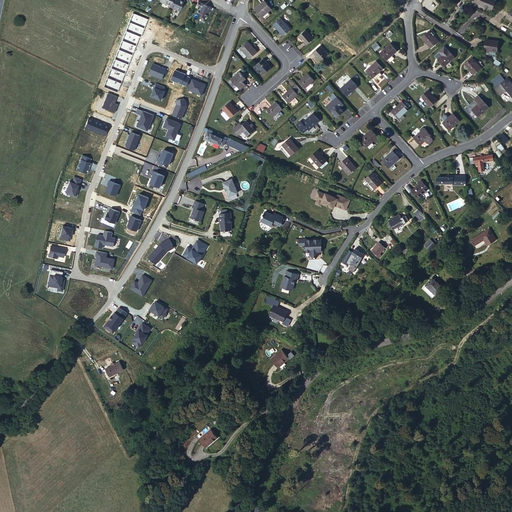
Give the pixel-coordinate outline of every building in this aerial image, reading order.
[(176,10),(180,0),(169,0),(167,5),(167,6),(176,10)] [(493,0),(492,0),(472,0),(472,1),(489,9),(493,0)] [(208,7),(194,1),(193,4),(195,6),(192,12),(202,17),(205,10),(206,11),(208,7)] [(262,2),(253,10),(261,18),(270,10),(262,2)] [(511,10),(509,9),(503,18),(511,23),(511,10)] [(279,18),(272,25),(282,35),(289,29),(279,18)] [(306,28),(299,34),(307,43),(313,37),(306,28)] [(426,31),(420,37),(429,47),(435,41),(426,31)] [(485,38),(483,47),(496,51),(499,41),(485,38)] [(238,46),(241,49),(248,43),(245,40),(238,46)] [(248,43),(241,49),(250,60),(257,53),(248,43)] [(372,47),(375,51),(380,47),(376,43),(372,47)] [(320,44),(314,50),(321,59),(328,53),(320,44)] [(389,44),(380,53),(386,60),(395,51),(389,44)] [(447,49),(437,58),(444,65),(448,61),(453,56),(447,49)] [(264,60),(257,66),(265,75),(272,68),(264,60)] [(475,60),(469,67),(480,75),(486,68),(475,60)] [(375,62),(365,71),(371,78),(381,68),(375,62)] [(154,64),(150,74),(163,79),(167,69),(154,64)] [(240,73),(231,81),(237,88),(243,83),(246,80),(240,73)] [(309,73),(301,80),(306,86),(315,79),(309,73)] [(501,74),(491,79),(494,85),(504,80),(501,74)] [(511,79),(510,78),(496,91),(502,97),(507,92),(511,93),(511,79)] [(194,79),(189,90),(203,95),(207,85),(201,82),(201,83),(199,82),(199,81),(194,79)] [(237,88),(231,81),(228,83),(236,92),(238,89),(237,88)] [(350,81),(341,90),(347,97),(356,88),(350,81)] [(237,88),(238,89),(240,91),(246,86),(243,83),(237,88)] [(293,88),(284,95),(290,102),(299,95),(298,94),(302,91),(297,85),(293,88)] [(427,89),(421,96),(429,106),(436,100),(432,96),(435,94),(432,91),(430,93),(427,89)] [(475,100),(479,105),(472,111),(479,118),(489,109),(479,97),(475,100)] [(342,105),(335,98),(325,107),(335,118),(342,112),(338,108),(342,105)] [(277,102),(268,110),(274,117),(283,108),(277,102)] [(394,108),(391,111),(397,118),(408,109),(401,102),(396,106),(394,108)] [(230,104),(223,111),(231,119),(238,113),(230,104)] [(310,114),(300,123),(306,130),(317,121),(310,114)] [(453,115),(443,123),(449,131),(459,122),(453,115)] [(183,124),(168,119),(165,128),(170,130),(167,137),(176,141),(183,124)] [(244,134),(248,139),(255,133),(247,124),(242,128),(241,130),(239,128),(234,132),(236,134),(235,135),(237,137),(237,136),(238,137),(241,137),(244,134)] [(227,138),(206,128),(205,131),(208,132),(205,138),(223,147),(227,138)] [(371,129),(358,140),(364,147),(377,136),(371,129)] [(498,129),(495,131),(508,147),(511,143),(498,129)] [(424,130),(413,138),(419,145),(424,141),(429,137),(429,136),(424,130)] [(142,137),(132,133),(129,141),(130,141),(129,143),(128,143),(127,146),(128,148),(136,151),(142,137)] [(290,137),(280,145),(288,156),(299,147),(290,137)] [(228,142),(240,149),(238,151),(241,154),(249,149),(229,139),(228,142)] [(160,157),(158,161),(170,166),(175,154),(165,150),(162,158),(160,157)] [(467,156),(469,163),(493,157),(492,151),(467,156)] [(390,152),(381,160),(387,167),(396,159),(390,152)] [(313,153),(306,159),(316,170),(323,164),(313,153)] [(84,156),(78,171),(88,174),(92,164),(91,164),(92,160),(84,156)] [(343,159),(337,164),(346,176),(353,170),(343,159)] [(207,164),(189,174),(191,178),(201,173),(209,169),(207,164)] [(166,176),(154,172),(153,176),(155,177),(152,184),(162,188),(166,176)] [(371,173),(360,182),(368,192),(379,183),(371,173)] [(455,177),(440,179),(440,185),(456,184),(456,185),(469,184),(468,175),(455,177)] [(80,187),(83,180),(76,178),(73,184),(71,183),(66,193),(77,198),(79,193),(77,193),(80,186),(80,187)] [(232,179),(223,183),(229,197),(237,193),(232,179)] [(414,185),(409,190),(415,196),(425,187),(417,179),(413,183),(414,185)] [(107,192),(118,197),(122,186),(111,182),(109,186),(110,186),(107,192)] [(326,195),(319,192),(315,200),(318,201),(323,203),(322,204),(335,210),(336,206),(347,211),(351,201),(339,195),(338,199),(327,194),(326,195)] [(208,211),(206,210),(209,204),(200,201),(197,207),(199,208),(195,216),(196,218),(205,221),(208,211)] [(107,221),(117,225),(122,213),(112,209),(111,214),(110,216),(109,215),(107,221)] [(230,213),(219,215),(220,219),(219,219),(220,223),(221,223),(222,232),(232,230),(231,223),(232,223),(230,213)] [(280,224),(280,223),(282,220),(275,216),(274,218),(264,213),(262,217),(261,216),(261,218),(259,224),(269,229),(270,226),(277,229),(279,225),(278,224),(278,223),(280,224)] [(415,217),(420,222),(425,218),(420,213),(415,217)] [(402,229),(412,223),(408,217),(403,220),(401,217),(400,218),(398,216),(394,219),(402,229)] [(130,228),(139,232),(143,221),(133,217),(131,221),(132,221),(130,227),(130,228)] [(393,234),(402,229),(394,219),(388,223),(392,228),(390,229),(393,234)] [(484,223),(467,236),(471,241),(479,235),(483,240),(492,233),(484,223)] [(100,236),(97,248),(104,249),(105,245),(116,247),(117,239),(113,239),(114,234),(107,232),(106,237),(100,236)] [(152,258),(160,265),(170,253),(178,248),(173,240),(164,245),(152,258)] [(187,256),(201,264),(211,247),(201,241),(196,250),(192,247),(187,256)] [(428,247),(433,253),(439,247),(433,241),(428,247)] [(381,242),(373,248),(378,254),(386,249),(381,242)] [(322,247),(321,243),(307,244),(307,243),(299,244),(300,250),(306,249),(306,250),(305,250),(306,253),(307,253),(307,255),(311,255),(311,261),(320,260),(320,254),(323,254),(322,247)] [(67,251),(52,248),(50,258),(58,260),(59,258),(65,259),(67,251)] [(354,255),(350,252),(342,266),(346,268),(349,270),(356,274),(365,256),(357,251),(354,255)] [(109,254),(99,252),(98,257),(99,258),(98,266),(115,270),(117,260),(108,259),(109,254)] [(311,255),(307,255),(307,259),(310,261),(310,263),(320,262),(321,262),(321,260),(323,258),(323,254),(320,254),(320,260),(311,261),(311,255)] [(66,282),(63,281),(65,274),(53,271),(50,287),(59,289),(59,292),(64,293),(66,282)] [(300,275),(288,272),(287,277),(286,277),(283,286),(284,288),(293,290),(295,284),(296,280),(298,281),(300,275)] [(134,289),(147,297),(156,281),(146,276),(143,282),(144,283),(143,284),(138,282),(134,289)] [(428,289),(440,300),(447,292),(436,281),(428,289)] [(150,305),(148,309),(162,317),(165,312),(164,312),(166,308),(154,301),(151,306),(150,305)] [(274,307),(269,317),(274,319),(274,318),(283,323),(288,314),(274,307)] [(136,343),(143,348),(152,336),(151,335),(155,329),(146,324),(142,330),(143,331),(141,334),(138,339),(136,343)] [(285,353),(275,363),(282,370),(292,360),(285,353)] [(124,361),(110,368),(114,376),(128,369),(124,361)] [(201,448),(212,437),(204,429),(193,440),(201,448)]
